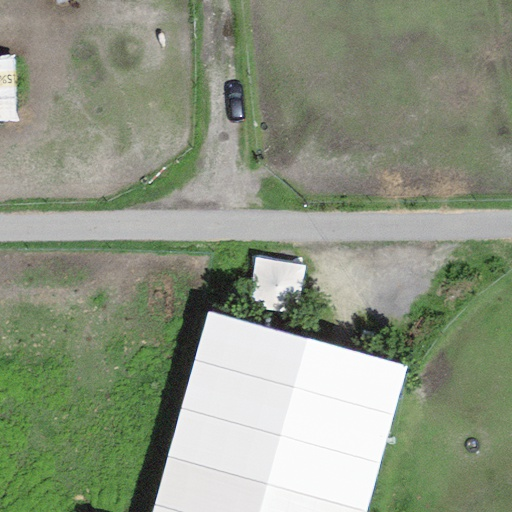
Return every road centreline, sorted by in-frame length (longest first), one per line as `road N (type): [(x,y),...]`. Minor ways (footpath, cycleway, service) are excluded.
road 1 (track): [(0,224),(511,219)]
road 2 (track): [(229,222),(211,0)]
